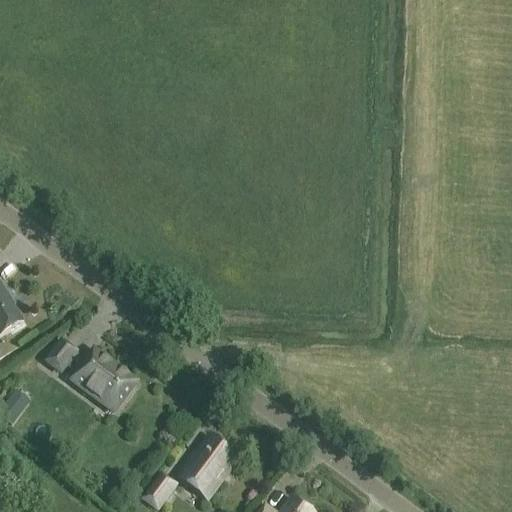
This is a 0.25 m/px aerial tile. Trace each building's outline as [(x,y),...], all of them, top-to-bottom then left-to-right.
[(0,339),(22,325),(8,303),(10,302),(0,286),(0,339)] [(65,368),(76,376),(71,383),(113,415),(135,385),(93,354),(85,363),(74,356),(75,355),(60,345),(47,364),(61,374),(65,368)] [(206,501),(236,460),(210,441),(179,481),(206,501)] [(154,511),(158,511),(177,488),(159,476),(140,502),(154,511)] [(261,511),(305,511),(290,501),(282,511),(270,511),(265,508),(261,511)]
